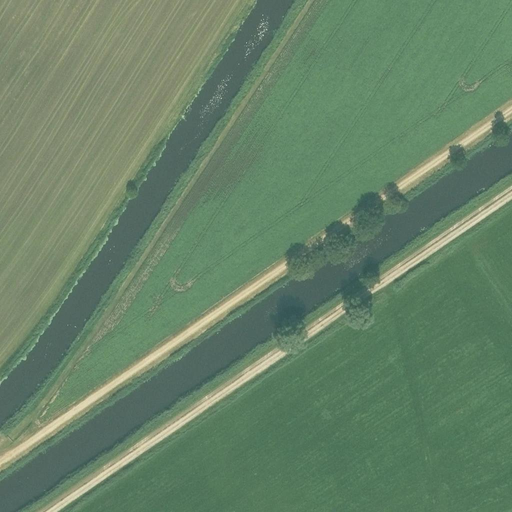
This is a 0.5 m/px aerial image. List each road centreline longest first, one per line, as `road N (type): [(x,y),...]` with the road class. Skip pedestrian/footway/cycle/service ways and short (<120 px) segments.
road 1 (track): [(0,461),(511,109)]
road 2 (track): [(51,511),(511,195)]
